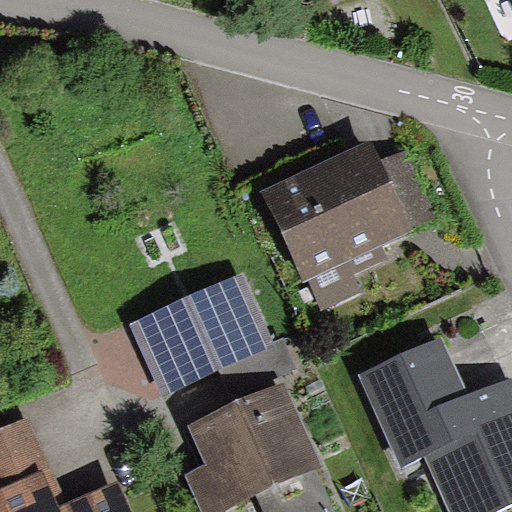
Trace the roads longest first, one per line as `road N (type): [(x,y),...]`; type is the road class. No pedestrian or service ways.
road 1 (residential): [(497,115),(175,29),(24,0)]
road 2 (residential): [(511,233),(487,173),(497,115)]
